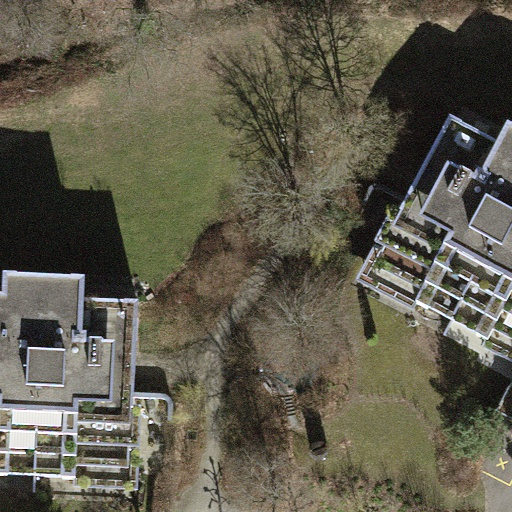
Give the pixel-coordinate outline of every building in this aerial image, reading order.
[(511,130),(508,128),(499,146),(450,121),(382,250),(373,269),(422,294),(418,303),(487,340),(489,341),(494,331),(511,340),(511,130)] [(373,269),(382,250),(376,246),(357,282),(414,311),(418,303),(422,294),(373,269)] [(3,299),(0,298),(0,475),(75,479),(76,479),(77,469),(131,471),(132,449),(139,305),(84,302),(85,282),(4,278),(3,299)] [(489,341),(487,340),(483,347),(511,362),(511,340),(494,331),(489,341)] [(76,479),(75,479),(74,489),(139,491),(141,449),(132,449),(131,471),(77,469),(76,479)]
